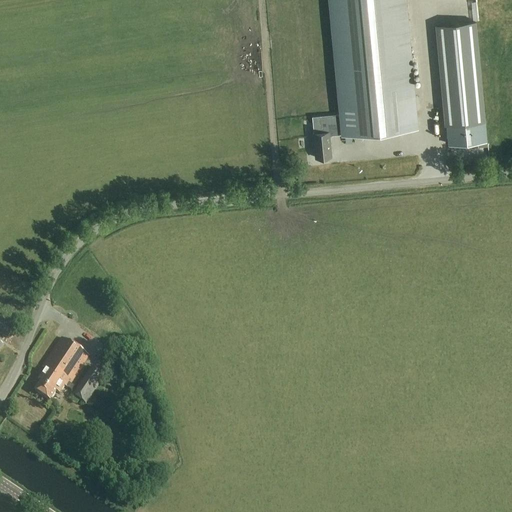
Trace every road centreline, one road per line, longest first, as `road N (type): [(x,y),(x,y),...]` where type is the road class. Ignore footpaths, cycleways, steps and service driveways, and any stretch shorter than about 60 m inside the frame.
road 1 (unclassified): [(0,396),(50,280),(75,245),(106,223),(162,206),(511,173)]
road 2 (unknown): [(415,0),(430,181)]
